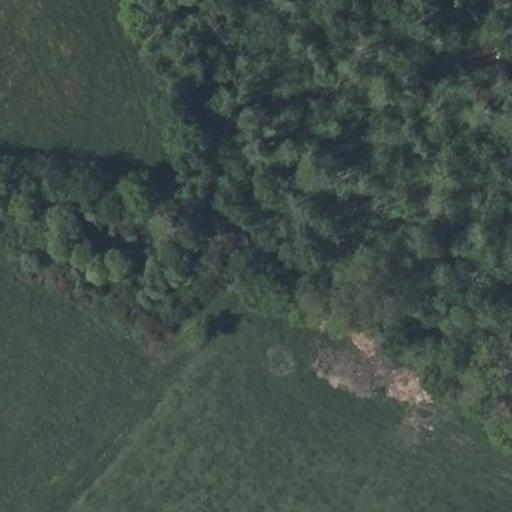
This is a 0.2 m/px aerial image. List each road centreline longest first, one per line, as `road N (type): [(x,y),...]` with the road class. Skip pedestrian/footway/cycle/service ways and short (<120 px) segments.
road 1 (track): [(0,243),(122,313),(174,317),(274,239)]
road 2 (track): [(27,511),(111,434),(171,345),(174,317)]
